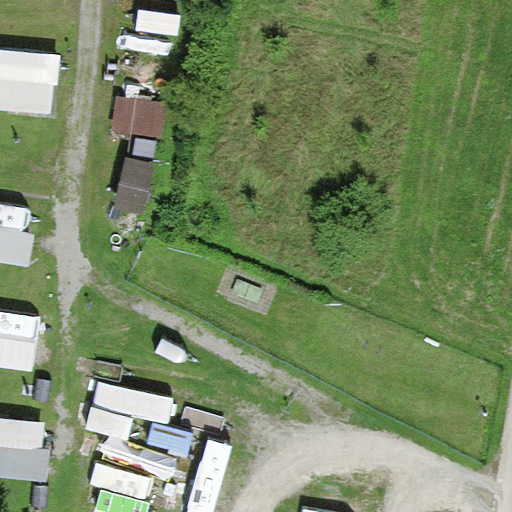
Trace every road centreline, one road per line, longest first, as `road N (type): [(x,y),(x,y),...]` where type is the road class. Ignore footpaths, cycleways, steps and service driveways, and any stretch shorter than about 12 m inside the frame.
road 1 (unknown): [(241,511),(276,357),(393,423)]
road 2 (unknown): [(393,423),(511,444)]
